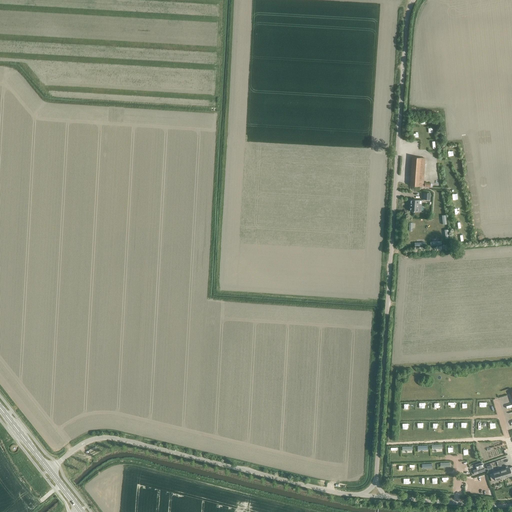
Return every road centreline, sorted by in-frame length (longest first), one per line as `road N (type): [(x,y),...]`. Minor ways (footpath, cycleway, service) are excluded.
road 1 (unclassified): [(377,466),(413,0)]
road 2 (unclassified): [(365,496),(105,437),(48,470)]
road 3 (unclassified): [(388,498),(511,505)]
